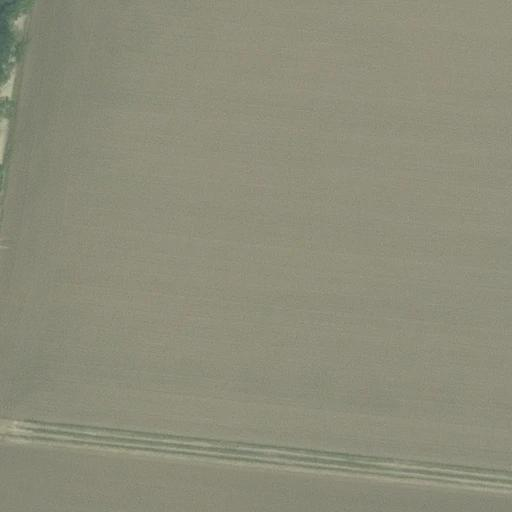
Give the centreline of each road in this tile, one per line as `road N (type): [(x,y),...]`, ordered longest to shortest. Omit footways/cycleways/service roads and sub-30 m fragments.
road 1 (track): [(0,428),(511,481)]
road 2 (unclassified): [(0,129),(19,0)]
